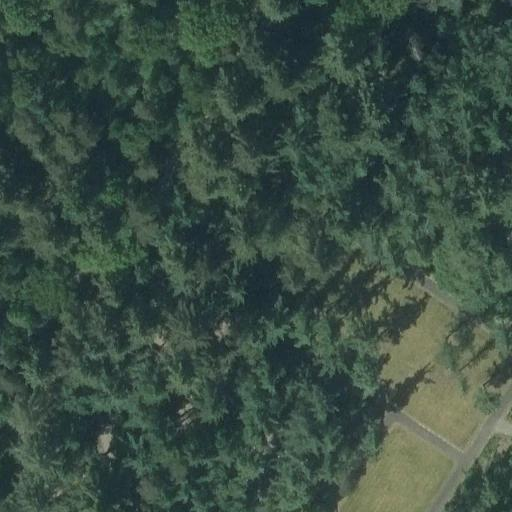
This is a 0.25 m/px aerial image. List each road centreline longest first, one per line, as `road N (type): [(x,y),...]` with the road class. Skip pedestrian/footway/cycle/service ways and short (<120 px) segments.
road 1 (unknown): [(511,394),(432,511)]
road 2 (unknown): [(316,511),(385,413)]
